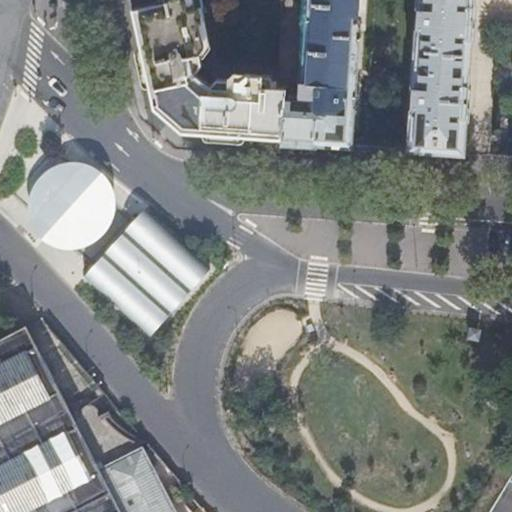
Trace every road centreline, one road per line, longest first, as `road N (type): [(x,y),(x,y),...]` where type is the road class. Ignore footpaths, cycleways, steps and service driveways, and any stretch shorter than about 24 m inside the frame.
road 1 (trunk): [(506,483),(103,136),(0,0)]
road 2 (trunk): [(506,483),(196,292),(53,174),(0,119)]
road 3 (residential): [(511,211),(139,173)]
road 4 (primary): [(11,252),(195,455)]
road 5 (trunk): [(166,361),(394,511)]
road 6 (primary): [(287,269),(230,291),(206,321),(191,365),(195,455)]
road 7 (trunk): [(511,293),(287,269)]
road 8 (trunk): [(0,222),(166,361)]
road 9 (trunk): [(166,361),(291,511)]
road 10 (primary): [(287,269),(139,173)]
road 11 (primary): [(106,144),(0,30)]
road 12 (primary): [(106,144),(80,0)]
